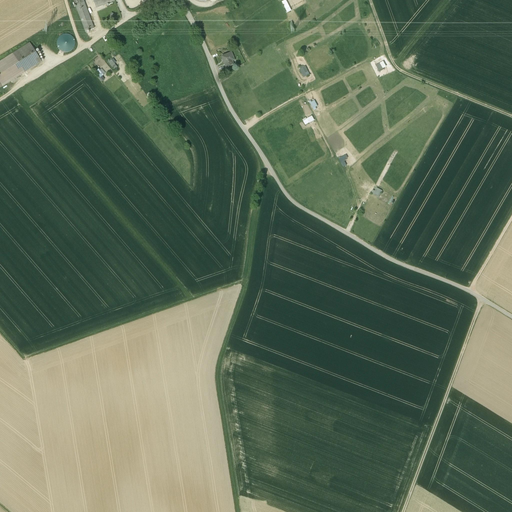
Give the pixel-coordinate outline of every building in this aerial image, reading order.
[(94,28),(83,0),(73,0),(85,31),(94,28)] [(286,1),(282,3),(287,14),(291,11),(286,1)] [(59,46),(61,49),(66,52),(69,51),(73,50),(75,47),(76,44),(76,40),(74,37),(71,34),(68,33),(64,34),(61,36),(59,39),(58,42),(59,46)] [(32,42),(0,62),(0,80),(3,86),(13,80),(21,75),(43,61),(32,42)] [(231,53),(221,57),(226,68),(233,65),(230,59),(233,58),(231,53)] [(113,59),(108,63),(114,70),(117,68),(114,63),(116,62),(113,59)] [(383,62),(376,66),(379,71),(386,67),(383,62)] [(101,81),(104,79),(102,76),(105,73),(100,67),(95,71),(99,76),(98,77),(101,81)] [(305,67),(299,70),(303,78),(309,75),(305,67)] [(312,116),(303,122),(305,126),(314,121),(312,116)] [(339,158),(342,166),(346,164),(344,160),(348,159),(346,155),(339,158)] [(374,192),(373,190),(371,194),(379,198),(382,191),(376,188),(374,192)]
